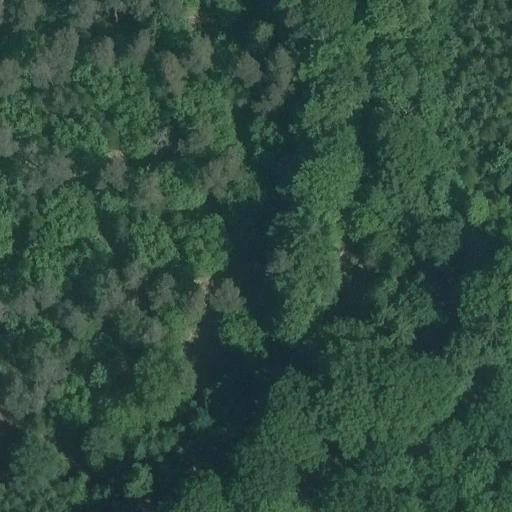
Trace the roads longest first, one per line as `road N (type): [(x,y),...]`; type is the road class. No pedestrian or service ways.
road 1 (track): [(308,484),(374,0)]
road 2 (track): [(511,376),(308,484)]
